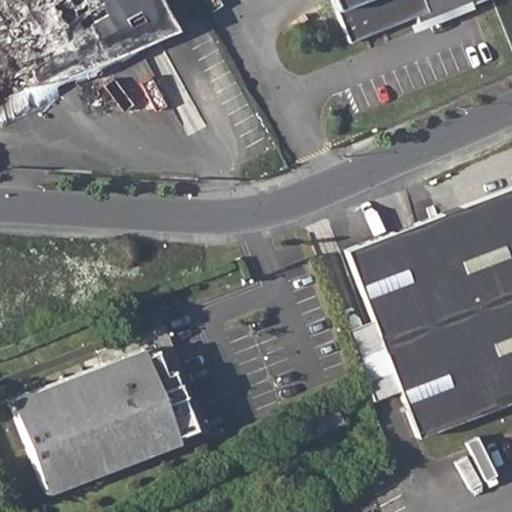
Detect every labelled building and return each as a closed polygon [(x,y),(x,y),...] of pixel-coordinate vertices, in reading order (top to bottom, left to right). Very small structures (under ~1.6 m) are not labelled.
[(159,0),(0,0),(0,123),(1,126),(175,28),(159,0)] [(330,0),(347,42),(414,16),(417,25),(424,22),(426,26),(450,15),(449,12),(478,0),(330,0)] [(399,389),(417,435),(511,398),(511,184),(345,249),(378,336),(351,346),(363,378),(371,399),(399,389)] [(163,325),(97,350),(102,363),(8,399),(44,491),(203,430),(163,325)] [(334,405),(283,432),(291,447),(342,421),(334,405)]
